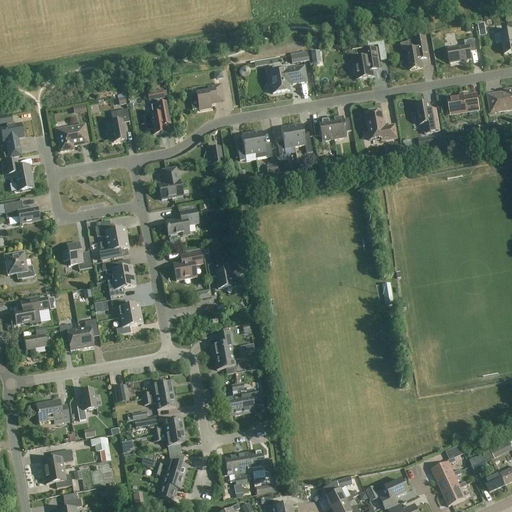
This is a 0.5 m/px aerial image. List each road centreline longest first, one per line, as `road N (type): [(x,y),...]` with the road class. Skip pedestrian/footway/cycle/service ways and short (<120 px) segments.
road 1 (residential): [(133,161),(175,151),(222,121),(511,72)]
road 2 (residential): [(9,384),(169,356)]
road 3 (residential): [(140,206),(59,221),(51,175)]
road 4 (unclassified): [(26,511),(9,384)]
